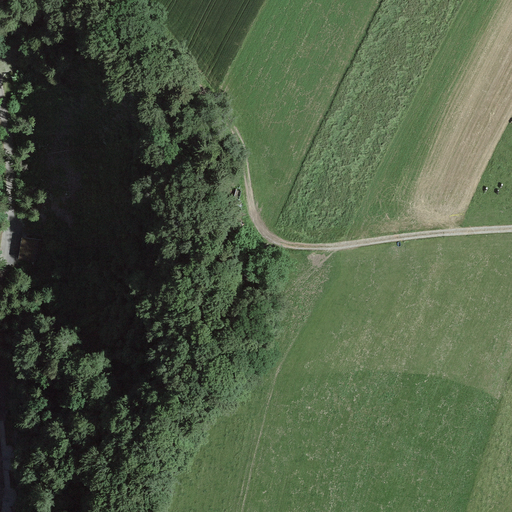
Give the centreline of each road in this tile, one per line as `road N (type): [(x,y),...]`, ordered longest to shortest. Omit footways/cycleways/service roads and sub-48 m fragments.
road 1 (track): [(174,0),(242,142),(254,215),(273,239),(322,246),(511,229)]
road 2 (track): [(0,108),(9,173),(0,284)]
